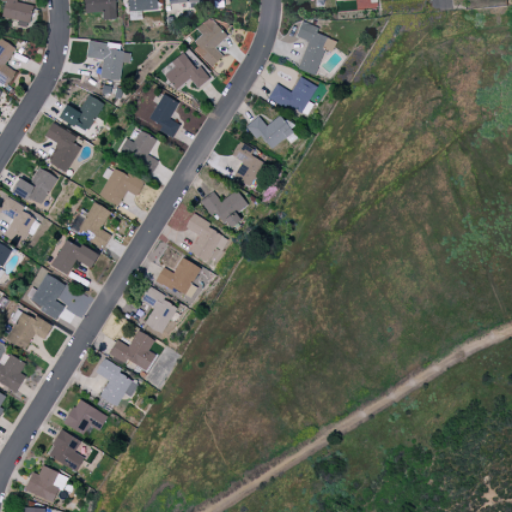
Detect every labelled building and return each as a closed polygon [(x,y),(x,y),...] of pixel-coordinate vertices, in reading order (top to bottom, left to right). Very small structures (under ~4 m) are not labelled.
[(1,0),(5,1),(2,18),(29,24),(32,5),(17,2),(16,0),(1,0)] [(102,11),(102,18),(116,18),(116,0),(84,0),(85,12),(102,11)] [(156,0),(127,0),(128,10),(157,9),(156,0)] [(201,34),(191,43),(212,65),(223,56),(214,47),(227,35),(209,16),(196,29),(201,34)] [(308,40),(298,69),(314,75),(328,36),(315,31),(317,26),(302,21),(297,36),(308,40)] [(86,57),(102,59),(100,77),(120,79),(122,62),(130,63),(131,52),(119,51),(120,43),(88,40),(86,57)] [(171,63),(174,66),(164,75),(177,89),(189,78),(198,88),(209,79),(183,51),(171,63)] [(269,97),(300,115),(316,86),(300,76),(291,91),(276,83),(269,97)] [(80,110),(67,103),(59,118),(75,126),(77,123),(89,130),(104,102),(88,93),(80,110)] [(172,139),(180,124),(170,118),(179,102),(163,93),(149,118),(162,125),(159,131),(172,139)] [(260,134),(271,148),(286,137),(290,142),(297,137),(279,115),(266,125),(259,116),(246,126),(255,138),(260,134)] [(45,135),(59,144),(49,162),(66,172),(80,147),(73,143),(77,137),(53,123),(45,135)] [(157,139),(140,130),(133,142),(126,138),(119,151),(153,170),(158,161),(148,155),(157,139)] [(242,161),(233,177),(249,187),(265,160),(255,154),(257,151),(240,140),(231,155),(242,161)] [(13,190),(41,206),(57,177),(39,166),(30,182),(20,177),(13,190)] [(100,196),(119,205),(126,190),(137,196),(143,183),(113,168),(100,196)] [(242,220),(237,211),(247,206),(238,190),(219,201),(214,192),(201,199),(210,216),(218,211),(228,228),(242,220)] [(5,198),(0,207),(0,211),(12,219),(3,235),(20,245),(30,228),(35,231),(41,219),(5,198)] [(88,241),(104,248),(111,233),(102,229),(110,209),(93,201),(81,229),(91,234),(88,241)] [(199,235),(189,253),(214,267),(230,236),(192,215),(185,227),(199,235)] [(99,255),(69,237),(52,264),(69,274),(78,259),(92,267),(99,255)] [(0,268),(12,249),(0,242),(0,268)] [(173,273),(163,267),(156,280),(184,296),(201,266),(182,256),(173,273)] [(40,310),(57,320),(64,305),(55,300),(65,283),(46,273),(31,300),(42,306),(40,310)] [(161,334),(179,305),(149,286),(140,300),(154,308),(144,323),(161,334)] [(6,340),(27,349),(33,334),(45,339),(52,323),(16,309),(11,320),(14,322),(6,340)] [(110,352),(145,372),(155,355),(148,351),(155,340),(138,330),(128,346),(117,339),(110,352)] [(0,357),(0,382),(17,391),(25,374),(21,372),(26,362),(3,351),(0,357)] [(116,406),(124,393),(130,396),(139,381),(102,360),(96,372),(109,380),(99,397),(116,406)] [(99,430),(108,416),(79,398),(64,422),(83,434),(89,424),(99,430)] [(74,453),(80,439),(59,429),(47,456),(78,470),(83,457),(74,453)] [(25,489),(54,502),(66,476),(43,465),(38,474),(33,472),(25,489)]
